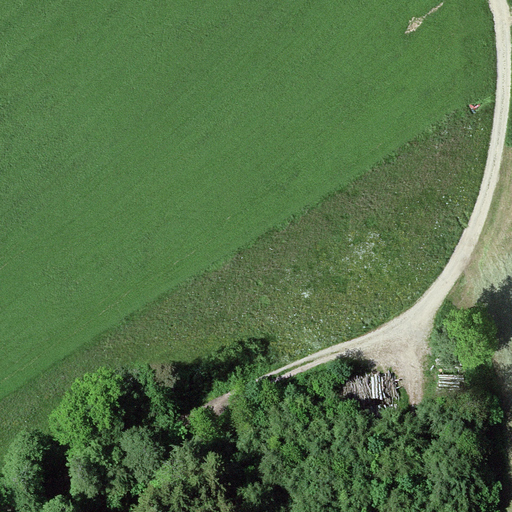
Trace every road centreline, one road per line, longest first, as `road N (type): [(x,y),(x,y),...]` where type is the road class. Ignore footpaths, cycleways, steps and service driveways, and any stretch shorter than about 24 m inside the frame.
road 1 (track): [(407,353),(334,350),(23,511)]
road 2 (track): [(407,353),(475,230),(494,163),(502,92),(496,0)]
road 3 (track): [(407,353),(423,511)]
